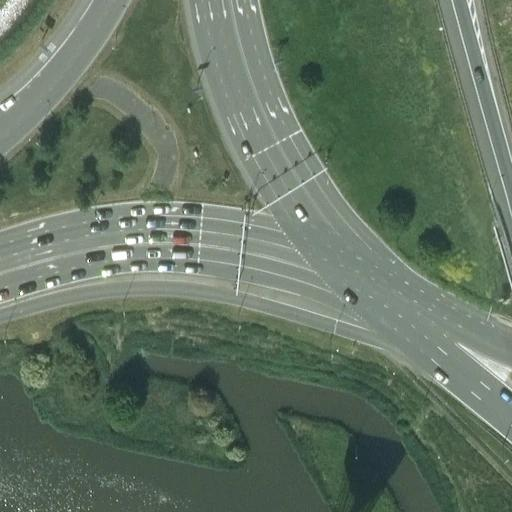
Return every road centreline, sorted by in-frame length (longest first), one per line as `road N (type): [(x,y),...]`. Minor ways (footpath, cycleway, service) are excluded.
road 1 (primary): [(0,265),(94,239),(200,237),(258,247),(379,292)]
road 2 (trunk): [(222,0),(237,67),(274,160),(309,214),(379,292)]
road 3 (track): [(379,292),(416,381),(511,466)]
road 4 (motorway): [(461,0),(511,176)]
road 5 (primary): [(115,0),(57,81),(0,139)]
road 6 (motorway): [(379,292),(511,405)]
road 7 (trunk): [(379,292),(511,348)]
